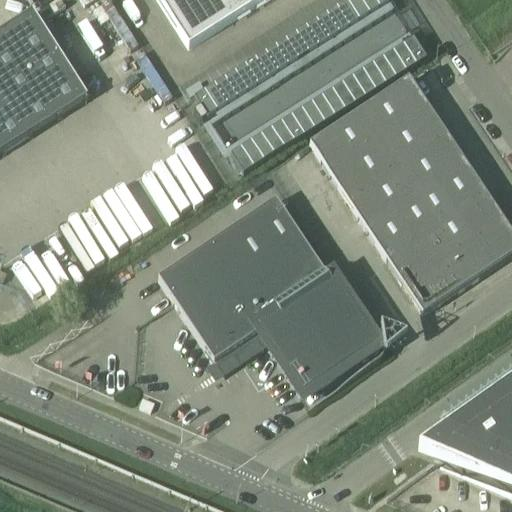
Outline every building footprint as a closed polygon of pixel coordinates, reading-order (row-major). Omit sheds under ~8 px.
[(155,0),(188,51),(268,0),(155,0)] [(368,0),(356,0),(355,1),(372,28),(382,21),(368,0)] [(382,0),(368,0),(382,21),(392,15),(382,0)] [(355,1),(345,7),(362,34),(372,28),(355,1)] [(345,7),(335,14),(352,41),(362,34),(345,7)] [(335,14),(324,20),(342,47),(352,41),(335,14)] [(0,158),(86,104),(31,18),(0,37),(0,158)] [(324,20),(314,27),(331,54),(342,47),(324,20)] [(314,27),(304,33),(321,60),(331,54),(314,27)] [(304,33),(294,40),(311,66),(321,60),(304,33)] [(407,38),(397,45),(414,72),(416,71),(421,68),(424,65),(407,38)] [(294,40),(284,46),(301,73),(311,66),(294,40)] [(397,45),(387,51),(404,78),(414,72),(397,45)] [(284,46),(274,52),(291,79),(301,73),(284,46)] [(387,51),(377,58),(394,85),(404,78),(387,51)] [(274,52),(263,59),(281,86),(291,79),(274,52)] [(377,58),(367,64),(384,91),(394,85),(377,58)] [(263,59),(253,65),(271,92),(281,86),(263,59)] [(367,64),(356,71),(374,98),(384,91),(367,64)] [(253,65),(243,72),(260,99),(271,92),(253,65)] [(356,71),(346,77),(363,104),(374,98),(356,71)] [(243,72),(233,78),(250,105),(260,99),(243,72)] [(346,77),(336,83),(353,111),(363,104),(346,77)] [(233,78),(223,85),(240,112),(250,105),(233,78)] [(336,83),(326,90),(343,117),(353,111),(336,83)] [(223,85),(213,91),(230,118),(240,112),(223,85)] [(511,260),(511,242),(407,85),(308,151),(411,306),(413,305),(434,310),(435,311),(511,260)] [(326,90),(316,96),(333,123),(343,117),(326,90)] [(213,91),(202,98),(220,125),(230,118),(213,91)] [(316,96),(306,103),(323,130),(333,123),(316,96)] [(202,98),(192,104),(198,114),(205,124),(210,131),(220,125),(202,98)] [(306,103),(295,109),(313,136),(323,130),(306,103)] [(295,109),(285,116),(302,143),(313,136),(295,109)] [(198,114),(192,118),(199,128),(205,124),(198,114)] [(285,116),(275,122),(292,149),(302,143),(285,116)] [(275,122),(265,129),(282,156),(292,149),(275,122)] [(265,129),(255,135),(272,162),(282,156),(265,129)] [(255,135),(245,141),(262,169),(272,162),(255,135)] [(245,141),(234,148),(252,175),(262,169),(245,141)] [(234,148),(224,154),(242,181),(252,175),(234,148)] [(381,349),(338,284),(329,289),(274,206),(157,285),(215,372),(255,346),(261,355),(266,352),(300,402),(381,349)] [(511,376),(437,429),(445,440),(416,461),(511,502),(511,376)]
